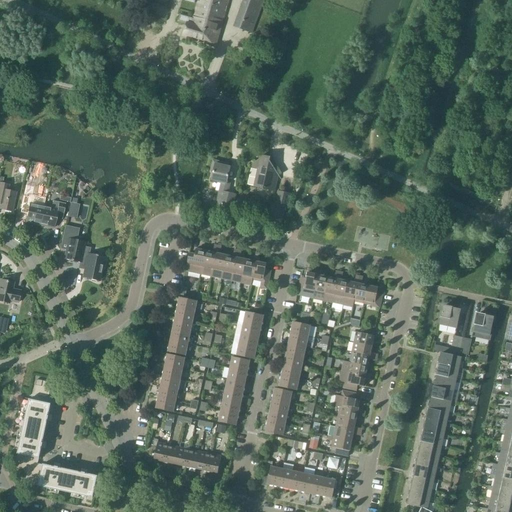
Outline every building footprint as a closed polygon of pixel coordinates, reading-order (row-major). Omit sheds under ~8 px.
[(187,23),(183,35),(216,45),(228,0),(198,0),(194,15),(191,24),(187,23)] [(252,34),(263,1),(261,0),(243,0),(234,27),(252,34)] [(278,176),(278,175),(269,161),(270,158),(261,157),(261,160),(253,165),(252,169),(258,170),(254,187),(274,191),(277,176),(278,176)] [(230,168),(223,166),(221,163),(213,161),(210,171),(213,172),(211,181),(221,183),(219,192),(222,193),(219,207),(232,210),(235,195),(228,194),(230,184),(226,184),(230,168)] [(0,209),(11,212),(15,193),(7,191),(8,185),(2,184),(0,183),(0,209)] [(287,208),(290,195),(278,192),(275,205),(272,204),(269,218),(281,221),(284,208),(287,208)] [(26,223),(39,226),(43,206),(36,204),(37,198),(25,196),(22,208),(28,210),(26,223)] [(51,208),(43,206),(39,226),(53,229),(56,216),(62,217),(65,204),(53,201),(51,208)] [(72,261),(79,263),(83,247),(84,243),(76,241),(79,229),(65,226),(61,243),(68,244),(65,260),(70,261),(72,262),(72,261)] [(206,252),(201,275),(211,277),(218,247),(214,246),(213,253),(206,252)] [(83,247),(79,263),(79,264),(86,266),(83,278),(98,281),(101,267),(103,267),(105,258),(96,257),(97,256),(95,255),(95,256),(89,255),(90,248),(83,247)] [(218,247),(211,277),(221,279),(226,256),(220,255),(221,247),(218,247)] [(185,272),(201,275),(206,252),(196,249),(195,255),(189,254),(185,272)] [(221,279),(231,281),(238,251),(234,250),(233,257),(226,256),(221,279)] [(231,281),(241,283),(246,260),(239,259),(241,251),(238,251),(231,281)] [(251,286),(252,280),(257,258),(254,257),(253,262),(246,260),(241,283),(251,286)] [(257,258),(252,280),(261,282),(260,288),(267,290),(271,271),(265,270),(266,265),(259,263),(260,259),(257,258)] [(297,296),(313,300),(319,271),(316,271),(315,275),(307,273),(306,279),(301,278),(297,296)] [(313,300),(323,302),(328,278),(320,276),(321,272),(319,271),(313,300)] [(323,302),(333,304),(339,273),(336,272),(334,279),(328,278),(323,302)] [(339,273),(333,304),(332,308),(342,310),(343,306),(348,282),(341,281),(343,273),(339,273)] [(354,283),(348,282),(343,306),(353,308),(354,302),(359,277),(356,276),(354,283)] [(363,278),(359,277),(354,302),(364,304),(368,286),(361,285),(363,278)] [(17,303),(20,291),(12,290),(13,283),(0,280),(0,301),(9,304),(9,302),(17,303)] [(378,288),(368,286),(364,304),(373,306),(373,307),(379,309),(382,295),(377,294),(378,288)] [(179,298),(177,310),(194,313),(197,302),(179,298)] [(461,311),(458,310),(458,309),(452,309),(443,307),(439,325),(440,325),(440,324),(456,328),(456,329),(457,329),(460,313),(461,311)] [(177,310),(175,320),(192,324),(194,313),(177,310)] [(241,311),(238,323),(261,327),(263,316),(241,311)] [(479,314),(479,315),(476,314),(476,317),(472,332),(473,332),(489,336),(490,336),(494,318),(485,316),(479,314)] [(175,320),(172,331),(190,334),(192,324),(175,320)] [(238,323),(236,333),(259,338),(261,327),(238,323)] [(293,323),(290,334),(308,337),(310,326),(293,323)] [(356,333),(354,343),(372,347),(375,331),(362,328),(361,334),(356,333)] [(172,331),(170,341),(188,345),(190,334),(172,331)] [(236,333),(234,344),(257,348),(259,338),(236,333)] [(290,334),(288,344),(306,348),(308,337),(290,334)] [(471,342),(471,341),(454,337),(453,338),(455,338),(452,351),(467,355),(470,341),(471,342)] [(188,345),(170,341),(168,352),(185,356),(188,345)] [(354,343),(352,353),(377,358),(377,355),(370,353),(372,347),(354,343)] [(257,348),(234,344),(232,355),(254,360),(257,348)] [(288,344),(286,355),(304,358),(306,348),(288,344)] [(352,353),(349,363),(367,367),(369,360),(376,362),(377,358),(352,353)] [(440,362),(440,364),(441,365),(458,369),(458,368),(459,361),(465,361),(466,359),(442,353),(441,359),(440,362)] [(167,355),(165,366),(182,370),(185,359),(167,355)] [(286,355),(284,365),(301,369),(304,358),(286,355)] [(232,358),(230,369),(247,372),(250,361),(232,358)] [(344,362),(341,372),(370,378),(370,375),(366,374),(367,367),(349,363),(344,362)] [(438,374),(437,376),(439,376),(455,380),(455,379),(457,372),(463,372),(464,370),(458,368),(458,369),(441,365),(440,364),(438,371),(438,374)] [(284,365),(281,376),(299,379),(301,369),(284,365)] [(165,366),(163,376),(180,380),(182,370),(165,366)] [(230,369),(227,379),(245,383),(247,372),(230,369)] [(370,378),(341,372),(341,371),(339,381),(345,382),(343,388),(356,391),(358,386),(363,387),(365,379),(369,380),(370,378)] [(163,376),(160,387),(178,391),(180,380),(163,376)] [(299,379),(281,376),(279,387),(297,391),(299,379)] [(435,385),(435,387),(436,387),(453,391),(454,383),(461,384),(461,381),(455,379),(455,380),(439,376),(437,376),(436,382),(435,385)] [(227,379),(225,390),(243,393),(245,383),(227,379)] [(41,387),(36,386),(34,395),(45,397),(49,395),(51,383),(42,381),(41,387)] [(160,387),(158,398),(176,401),(178,391),(160,387)] [(433,396),(432,398),(434,398),(450,402),(456,403),(458,395),(459,392),(453,391),(436,387),(435,387),(434,393),(433,396)] [(274,389),(272,399),(290,403),(292,393),(274,389)] [(225,390),(223,400),(241,404),(243,393),(225,390)] [(336,396),(334,406),(362,412),(363,409),(358,408),(360,401),(355,400),(356,394),(342,391),(341,397),(336,396)] [(176,401),(158,398),(156,409),(173,412),(176,401)] [(430,407),(430,409),(431,409),(448,413),(449,406),(456,406),(456,403),(450,402),(434,398),(432,398),(431,404),(430,407)] [(272,399),(270,411),(287,414),(290,403),(272,399)] [(53,475),(55,464),(54,463),(54,467),(43,465),(39,465),(38,465),(37,463),(38,463),(39,459),(41,448),(45,449),(45,448),(44,448),(34,446),(35,441),(46,443),(45,444),(46,444),(46,443),(43,442),(47,421),(51,422),(51,421),(50,421),(39,419),(40,414),(51,416),(51,417),(52,417),(52,416),(48,415),(51,404),(47,404),(29,400),(17,454),(18,454),(15,468),(23,470),(27,475),(25,483),(38,486),(93,498),(97,476),(87,474),(87,470),(86,470),(86,471),(87,471),(84,482),(80,481),(82,470),(82,469),(81,469),(81,473),(60,468),(60,465),(59,465),(60,465),(57,476),(53,475)] [(223,400),(221,411),(238,415),(241,404),(223,400)] [(340,408),(338,417),(356,421),(357,414),(362,415),(362,412),(334,406),(340,408)] [(428,418),(427,420),(429,420),(429,421),(445,424),(447,417),(453,417),(454,414),(448,413),(431,409),(430,409),(429,415),(428,418)] [(238,415),(221,411),(218,422),(236,426),(238,415)] [(270,411),(268,421),(285,425),(287,414),(270,411)] [(338,417),(336,427),(361,433),(362,429),(354,428),(356,421),(338,417)] [(425,429),(425,431),(426,431),(426,432),(443,435),(444,428),(451,428),(451,425),(445,424),(429,421),(429,420),(427,420),(426,426),(425,429)] [(502,422),(501,431),(506,432),(511,433),(511,421),(509,421),(503,420),(502,422)] [(285,425),(268,421),(265,432),(283,436),(285,425)] [(320,424),(314,423),(312,433),(318,434),(320,424)] [(227,427),(219,426),(217,433),(225,435),(227,427)] [(336,427),(334,437),(351,441),(353,435),(360,436),(361,433),(336,427)] [(423,440),(423,442),(424,443),(440,447),(440,446),(442,439),(448,439),(449,436),(443,435),(426,432),(426,431),(425,431),(424,437),(423,440)] [(506,436),(504,443),(511,445),(511,433),(506,432),(501,431),(500,433),(506,436)] [(351,441),(334,437),(329,436),(328,440),(333,441),(331,448),(336,449),(335,454),(348,457),(351,441)] [(154,460),(165,463),(168,445),(158,443),(158,440),(154,439),(153,446),(156,447),(154,460)] [(287,446),(298,449),(299,442),(288,440),(287,446)] [(318,442),(310,440),(308,448),(316,450),(318,442)] [(421,451),(420,453),(421,454),(438,458),(438,457),(440,450),(446,450),(446,448),(440,446),(440,447),(424,443),(423,442),(421,448),(421,451)] [(503,447),(501,454),(501,455),(511,456),(511,445),(504,443),(498,442),(497,445),(503,447)] [(165,463),(175,465),(179,448),(168,445),(165,463)] [(175,465),(185,467),(189,450),(179,448),(175,465)] [(185,467),(196,469),(200,452),(189,450),(185,467)] [(196,469),(207,472),(211,454),(200,452),(196,469)] [(418,463),(418,465),(419,465),(435,469),(437,461),(443,461),(444,459),(438,457),(438,458),(421,454),(420,453),(419,460),(418,463)] [(501,458),(499,465),(499,466),(511,468),(511,456),(501,455),(501,454),(496,453),(495,456),(501,458)] [(211,454),(207,472),(218,474),(220,461),(224,462),(226,455),(222,454),(221,457),(211,454)] [(267,485),(278,487),(282,469),(271,467),(272,462),(266,461),(263,475),(269,476),(267,485)] [(493,467),(491,475),(496,477),(511,480),(511,468),(499,466),(499,465),(493,464),(493,467)] [(416,474),(415,476),(417,476),(416,476),(433,480),(435,472),(441,473),(441,470),(435,469),(419,465),(418,465),(416,471),(416,474)] [(278,487),(289,489),(293,472),(282,469),(278,487)] [(289,489),(300,491),(303,474),(293,472),(289,489)] [(300,491),(310,494),(314,476),(303,474),(300,491)] [(496,480),(494,488),(510,492),(510,491),(511,492),(511,490),(511,480),(496,477),(491,475),(490,478),(496,480)] [(310,494),(321,496),(325,479),(314,476),(310,494)] [(325,479),(321,496),(332,498),(334,490),(339,491),(342,477),(336,476),(335,481),(325,479)] [(413,485),(413,487),(414,487),(430,491),(431,491),(432,484),(438,484),(439,481),(433,480),(416,476),(417,476),(415,476),(414,482),(413,485)] [(493,492),(492,499),(491,499),(508,503),(508,502),(509,503),(510,501),(510,498),(511,492),(510,491),(510,492),(494,488),(488,486),(488,489),(493,492)] [(411,496),(410,498),(412,498),(428,502),(430,495),(436,495),(436,492),(431,491),(430,491),(414,487),(413,487),(411,493),(411,496)] [(491,503),(489,510),(497,511),(507,511),(508,509),(509,503),(508,502),(508,503),(491,499),(492,499),(486,497),(485,500),(491,503)] [(430,502),(428,502),(412,498),(410,498),(409,505),(419,508),(419,507),(421,508),(419,511),(430,511),(428,511),(430,502)]
